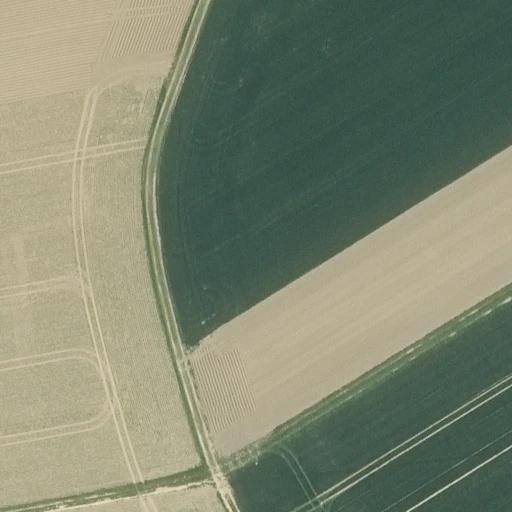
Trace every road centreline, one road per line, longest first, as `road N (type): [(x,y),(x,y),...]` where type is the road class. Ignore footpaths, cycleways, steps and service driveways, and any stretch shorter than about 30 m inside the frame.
road 1 (track): [(208,0),(154,143),(149,191),(176,339),(217,479),(235,511)]
road 2 (track): [(511,295),(217,479),(41,511)]
